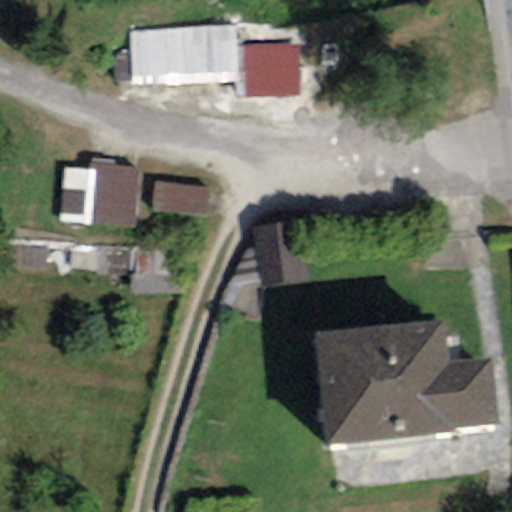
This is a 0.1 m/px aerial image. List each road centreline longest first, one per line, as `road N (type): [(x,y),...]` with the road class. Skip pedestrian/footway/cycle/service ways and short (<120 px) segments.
road 1 (track): [(511,151),(272,162),(0,74)]
road 2 (track): [(272,162),(226,242),(163,404),(147,511)]
